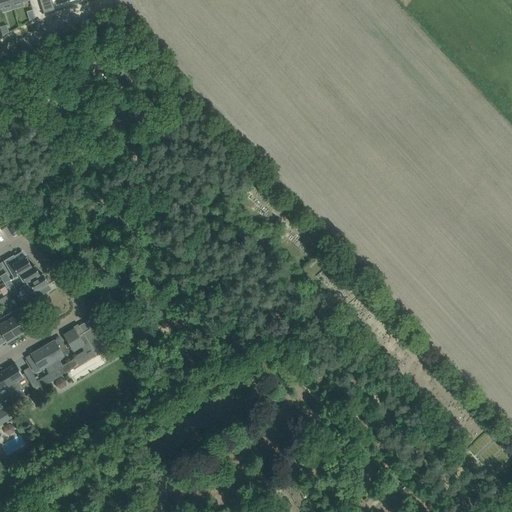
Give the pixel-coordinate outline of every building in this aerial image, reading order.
[(0,0),(0,8),(2,8),(1,5),(11,2),(10,0),(0,0)] [(32,10),(26,12),(29,21),(35,18),(33,12),(32,10)] [(6,26),(0,27),(3,36),(8,33),(6,26)] [(48,82),(29,97),(38,109),(58,94),(48,82)] [(54,105),(45,113),(48,117),(57,109),(54,105)] [(78,112),(76,116),(80,118),(83,115),(84,114),(85,111),(80,108),(78,111),(78,112)] [(14,278),(34,265),(32,266),(26,257),(18,262),(13,255),(3,261),(14,278)] [(40,275),(34,265),(14,278),(19,275),(24,285),(43,274),(42,273),(40,275)] [(43,274),(24,285),(33,300),(44,294),(41,288),(49,284),(43,274)] [(19,308),(4,316),(6,321),(16,336),(25,331),(19,322),(25,319),(19,308)] [(83,332),(96,355),(107,348),(100,335),(107,330),(98,315),(98,314),(85,322),(86,322),(90,329),(84,332),(83,332)] [(0,333),(2,333),(7,342),(16,336),(6,321),(4,316),(0,318),(0,333)] [(73,351),(81,346),(84,351),(74,357),(75,358),(79,365),(96,355),(83,332),(79,335),(75,328),(64,335),(71,347),(73,351)] [(55,340),(43,347),(60,376),(79,365),(75,358),(63,365),(59,359),(64,356),(62,352),(55,340)] [(41,388),(60,376),(43,347),(31,354),(38,366),(40,370),(45,367),(49,373),(37,380),(41,387),(41,388)] [(15,363),(3,371),(20,400),(26,396),(17,381),(24,377),(15,363)] [(28,368),(23,371),(29,381),(35,378),(28,368)] [(20,400),(3,371),(0,372),(0,398),(8,394),(14,404),(15,403),(20,400)] [(0,412),(0,414),(5,422),(20,413),(15,403),(14,404),(0,412)] [(89,511),(85,502),(71,509),(72,511),(89,511)]
